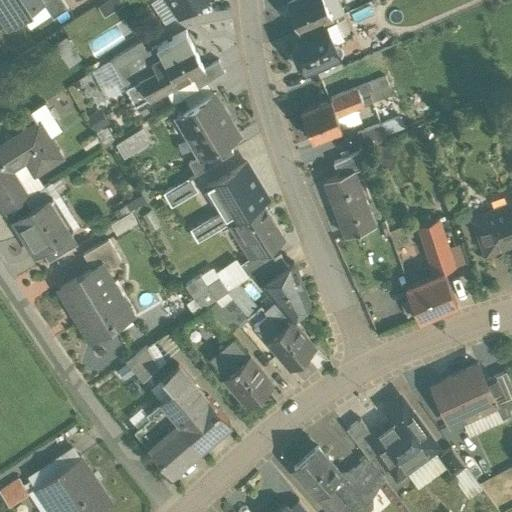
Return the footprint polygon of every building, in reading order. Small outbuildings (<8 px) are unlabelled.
[(0,0),(0,13),(1,13),(7,23),(41,0),(0,0)] [(68,7),(63,0),(41,0),(52,17),(68,7)] [(169,0),(179,13),(198,0),(169,0)] [(291,0),(287,2),(300,30),(323,19),(331,16),(324,0),(291,0)] [(343,11),(338,0),(324,0),(331,16),(343,11)] [(323,19),(300,30),(304,39),(292,44),(303,70),(315,66),(338,55),(341,52),(343,47),(341,42),(337,40),(332,40),(323,19)] [(185,30),(157,45),(162,56),(167,65),(176,82),(191,75),(204,68),(204,67),(191,41),(185,30)] [(60,47),(71,62),(81,54),(70,39),(60,47)] [(147,49),(115,68),(125,86),(138,79),(155,71),(150,62),(162,56),(157,45),(147,49)] [(338,55),(315,66),(319,77),(344,66),(339,55),(338,55)] [(162,56),(150,62),(155,71),(167,65),(162,56)] [(219,59),(204,67),(204,68),(191,75),(198,87),(224,70),(219,59)] [(155,71),(138,79),(148,97),(176,82),(167,65),(155,71)] [(385,75),(374,80),(377,87),(388,83),(385,75)] [(138,79),(125,86),(134,104),(148,97),(138,79)] [(366,83),(299,109),(311,139),(341,127),(337,114),(373,100),(366,83)] [(214,93),(176,115),(188,134),(192,131),(204,152),(205,154),(226,141),(239,134),(237,132),(236,133),(214,96),(215,95),(214,93)] [(42,103),(18,118),(26,130),(38,123),(39,123),(50,116),(42,103)] [(26,130),(5,144),(4,142),(0,144),(0,195),(1,197),(1,198),(20,186),(8,168),(26,157),(35,170),(59,155),(39,123),(38,123),(26,130)] [(204,152),(189,161),(196,172),(232,151),(226,141),(205,154),(204,152)] [(359,150),(333,161),(338,174),(353,169),(354,170),(365,165),(359,150)] [(246,162),(207,186),(221,209),(228,221),(234,219),(262,202),(262,201),(268,198),(246,162)] [(354,170),(353,169),(338,174),(325,179),(345,234),(357,229),(358,232),(360,231),(359,229),(374,223),(354,170)] [(190,176),(163,192),(171,205),(198,189),(190,176)] [(20,186),(1,198),(1,197),(0,197),(0,205),(3,210),(26,195),(20,186)] [(511,190),(505,193),(509,202),(471,216),(476,231),(491,226),(499,248),(511,243),(511,190)] [(25,197),(4,211),(11,223),(15,220),(14,219),(32,208),(25,197)] [(32,208),(14,219),(15,220),(36,253),(41,249),(70,231),(48,197),(32,208)] [(262,202),(234,219),(255,253),(256,255),(267,248),(284,238),(262,202)] [(221,209),(190,228),(197,240),(228,221),(221,209)] [(131,212),(110,224),(117,234),(137,222),(131,212)] [(427,214),(416,219),(418,225),(430,221),(427,214)] [(430,221),(418,225),(434,273),(443,269),(444,269),(455,265),(438,218),(430,221)] [(491,226),(476,231),(484,253),(499,248),(491,226)] [(70,231),(41,249),(48,261),(77,243),(70,231)] [(110,238),(85,253),(94,268),(102,263),(106,269),(122,259),(110,238)] [(267,248),(256,255),(255,253),(240,262),(249,276),(252,274),(274,259),(267,248)] [(274,259),(252,274),(259,285),(260,284),(287,266),(280,255),(274,259)] [(287,266),(260,284),(275,299),(275,298),(291,317),(308,302),(293,262),(287,266)] [(94,268),(61,287),(92,339),(116,324),(112,317),(124,310),(115,296),(120,293),(106,269),(102,263),(94,268)] [(434,273),(409,284),(411,289),(408,291),(419,318),(456,302),(444,269),(434,273)] [(249,315),(233,296),(222,306),(238,324),(249,315)] [(291,317),(275,298),(275,299),(263,309),(279,327),(266,338),(290,367),(315,345),(291,317)] [(210,316),(209,317),(213,322),(224,336),(238,324),(222,306),(210,316)] [(205,311),(188,325),(197,336),(213,322),(209,317),(210,316),(205,311)] [(159,364),(147,344),(126,359),(143,379),(159,364)] [(250,353),(225,375),(248,403),(273,381),(250,353)] [(178,362),(163,374),(174,387),(161,400),(201,446),(229,421),(178,362)] [(477,362),(440,379),(443,384),(434,388),(450,422),(494,402),(495,401),(485,379),(477,362)] [(511,384),(505,369),(485,379),(495,401),(494,402),(501,417),(511,412),(509,407),(511,405),(511,384)] [(400,395),(385,407),(393,418),(372,433),(369,436),(378,448),(393,468),(403,461),(407,467),(436,445),(400,395)] [(161,400),(146,412),(150,416),(135,429),(172,471),(201,446),(161,400)] [(360,417),(346,427),(368,456),(378,448),(369,436),(372,433),(360,417)] [(317,445),(294,466),(315,491),(316,491),(327,482),(339,471),(317,445)] [(58,469),(34,485),(51,511),(90,511),(110,500),(80,455),(58,469)] [(366,456),(352,467),(368,488),(383,478),(366,456)] [(51,459),(27,475),(34,485),(58,469),(51,459)] [(468,463),(455,472),(471,493),(484,484),(468,463)] [(368,488),(352,467),(343,475),(339,471),(327,482),(348,505),(347,506),(350,510),(352,507),(355,511),(363,511),(371,504),(371,497),(368,494),(371,491),(368,488)] [(0,486),(10,503),(31,490),(20,473),(0,486)] [(348,505),(327,482),(316,491),(315,491),(334,511),(340,511),(347,506),(348,505)] [(309,511),(299,498),(288,507),(291,511),(309,511)]
